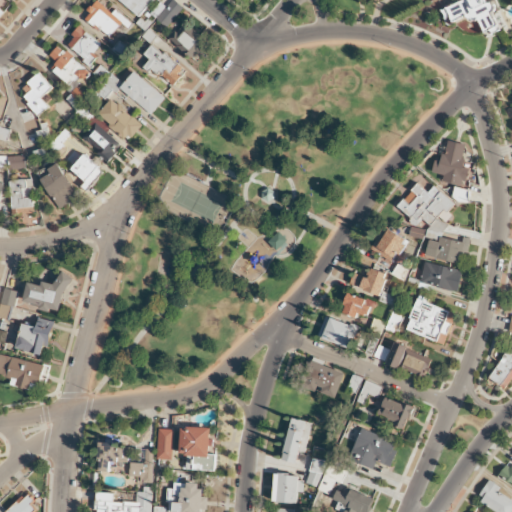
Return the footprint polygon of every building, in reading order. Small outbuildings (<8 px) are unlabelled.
[(118,0),(140,17),(153,0),(118,0)] [(168,28),(183,7),(174,0),(172,0),(167,7),(160,2),(150,14),(168,28)] [(483,34),(499,27),(493,14),(494,11),(495,6),(494,2),(489,1),(487,2),(486,0),(460,0),(442,10),(444,16),(445,20),(446,24),(448,25),(452,23),(454,21),(466,15),(467,17),(470,19),(474,19),(477,18),(483,34)] [(126,19),(115,10),(112,14),(98,1),(84,16),(108,38),(126,19)] [(194,60),(209,43),(185,22),(169,39),(194,60)] [(101,45),(81,27),(66,43),(90,65),(97,58),(92,54),(101,45)] [(150,59),(145,64),(173,87),(186,71),(152,44),(144,54),(150,59)] [(76,87),(89,73),(59,45),(50,55),(57,62),(50,69),(73,91),(67,98),(77,108),(87,97),(76,87)] [(53,89),(41,73),(19,89),(39,115),(49,107),(41,97),(53,89)] [(141,125),(112,98),(97,114),(126,141),(141,125)] [(122,146),(96,123),(82,138),(109,161),(122,146)] [(466,144),(447,140),(443,161),(435,160),(433,172),(444,175),(442,181),(465,186),(469,167),(462,165),(466,144)] [(71,170),(91,187),(104,170),(84,154),(71,170)] [(0,168),(26,168),(25,155),(0,156),(0,168)] [(58,209),(78,198),(59,162),(39,173),(58,209)] [(9,181),(13,215),(35,212),(31,178),(9,181)] [(412,218),(411,221),(416,225),(422,218),(431,225),(444,209),(448,213),(455,203),(434,186),(428,192),(417,183),(398,207),(412,218)] [(268,204),(277,199),(277,189),(268,185),(260,189),(260,199),(268,204)] [(375,252),(395,261),(406,238),(387,229),(375,252)] [(425,256),(465,264),(471,238),(463,237),(462,241),(439,237),(438,241),(429,240),(425,256)] [(457,293),(463,271),(425,261),(420,284),(457,293)] [(386,272),(371,269),(369,277),(353,274),(351,287),(381,294),(386,272)] [(62,312),(69,275),(60,273),(57,284),(42,281),(42,285),(28,282),(24,302),(41,305),(40,308),(62,312)] [(0,306),(0,317),(10,320),(18,291),(5,288),(0,306)] [(340,311),(356,318),(359,312),(369,316),(374,302),(347,292),(340,311)] [(443,344),(455,313),(417,298),(406,330),(443,344)] [(318,336),(349,348),(357,327),(326,315),(318,336)] [(54,322),(39,318),(37,327),(23,323),(17,348),(46,355),(54,322)] [(407,347),(395,342),(386,364),(399,369),(407,347)] [(403,371),(425,377),(430,357),(408,351),(403,371)] [(511,354),(507,351),(489,377),(505,388),(511,378),(511,369),(511,368),(511,354)] [(11,357),(0,354),(0,374),(6,376),(11,357)] [(38,392),(44,365),(14,357),(8,384),(38,392)] [(337,398),(345,372),(311,361),(302,388),(319,394),(319,392),(337,398)] [(356,395),(363,378),(353,374),(346,391),(356,395)] [(368,393),(379,397),(383,386),(364,380),(359,401),(366,403),(368,393)] [(413,405),(384,397),(378,418),(407,427),(413,405)] [(312,422),(292,418),(283,460),(297,463),(299,451),(305,452),(312,422)] [(216,470),(216,454),(210,454),(211,428),(182,427),(181,454),(187,454),(187,469),(216,470)] [(173,460),(174,429),(159,428),(157,459),(173,460)] [(399,442),(361,428),(349,460),(374,469),(376,461),(390,466),(399,442)] [(117,442),(99,443),(100,471),(129,470),(128,447),(117,448),(117,442)] [(326,461),(313,458),(309,476),(322,479),(326,461)] [(348,467),(330,461),(325,476),(343,482),(348,467)] [(511,463),(509,461),(499,474),(511,483),(511,463)] [(298,503),(298,492),(304,492),(304,476),(274,475),(274,502),(298,503)] [(499,511),(511,511),(511,499),(498,492),(501,487),(488,480),(477,500),(499,511)] [(205,511),(206,496),(201,496),(201,485),(169,484),(168,511),(205,511)] [(151,511),(152,490),(137,489),(136,502),(114,502),(114,493),(96,492),(95,511),(151,511)] [(370,511),(375,498),(347,489),(345,493),(337,491),(334,501),(338,502),(336,509),(343,511),(370,511)] [(6,511),(31,511),(37,507),(26,494),(6,511)]
